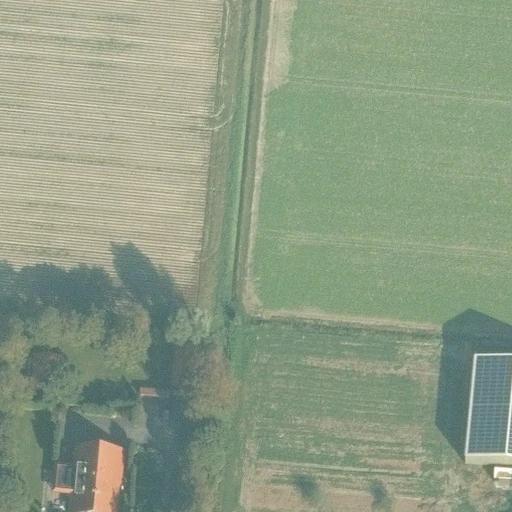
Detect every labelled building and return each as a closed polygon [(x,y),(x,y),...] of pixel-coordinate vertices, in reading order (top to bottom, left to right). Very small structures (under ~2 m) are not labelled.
[(176,347),(172,388),(196,391),(200,350),(176,347)] [(32,387),(62,388),(64,359),(35,356),(32,387)] [(511,368),(475,365),(465,465),(511,469),(511,368)] [(57,466),(55,494),(72,495),(70,511),(119,511),(125,452),(76,448),(74,468),(57,466)] [(511,483),(511,477),(511,470),(483,467),(481,479),(511,483)]
